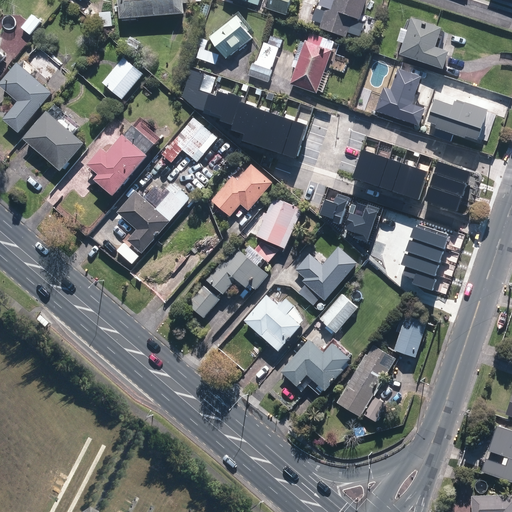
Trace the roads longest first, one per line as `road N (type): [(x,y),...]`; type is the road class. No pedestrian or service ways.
road 1 (primary): [(0,235),(323,511)]
road 2 (secondary): [(392,511),(425,458),(511,200)]
